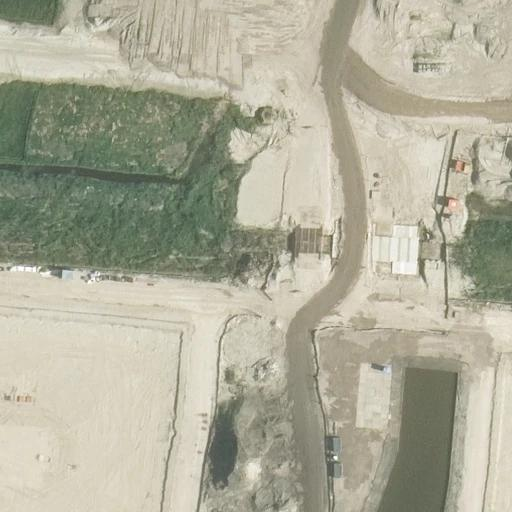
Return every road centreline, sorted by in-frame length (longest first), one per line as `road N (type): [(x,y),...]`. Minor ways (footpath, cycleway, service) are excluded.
road 1 (tertiary): [(360,315),(391,107)]
road 2 (tertiary): [(209,309),(0,292)]
road 3 (residential): [(181,511),(209,309)]
road 4 (residential): [(470,511),(491,328)]
road 5 (tertiary): [(360,315),(209,309)]
road 6 (tertiary): [(491,328),(360,315)]
road 7 (residential): [(391,107),(511,112)]
